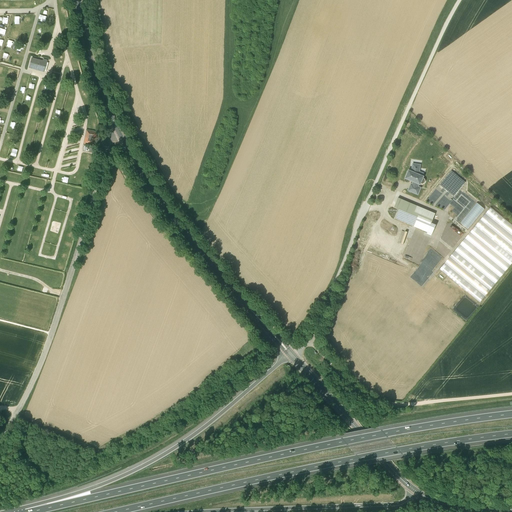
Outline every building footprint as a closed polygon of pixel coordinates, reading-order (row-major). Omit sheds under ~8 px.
[(29,68),(44,72),(47,60),(43,60),(43,61),(32,58),(29,68)] [(95,146),(97,134),(97,133),(87,131),(85,144),(95,146)] [(422,178),(423,177),(418,175),(419,169),(417,168),(417,167),(416,167),(413,166),(412,172),(408,171),(408,172),(407,172),(405,177),(406,177),(405,178),(413,182),(412,185),(411,184),(408,190),(417,194),(420,188),(417,187),(419,184),(420,184),(420,183),(421,183),(421,184),(422,184),(423,183),(424,183),(424,182),(424,181),(424,180),(424,179),(423,179),(422,178)] [(465,182),(451,171),(439,185),(453,197),(465,182)] [(434,230),(436,225),(431,223),(435,214),(402,200),(398,198),(394,207),(398,209),(395,219),(432,234),(434,230)] [(476,203),(460,223),(467,229),(484,209),(476,203)] [(511,225),(490,207),(439,269),(480,303),(511,263),(511,225)]
